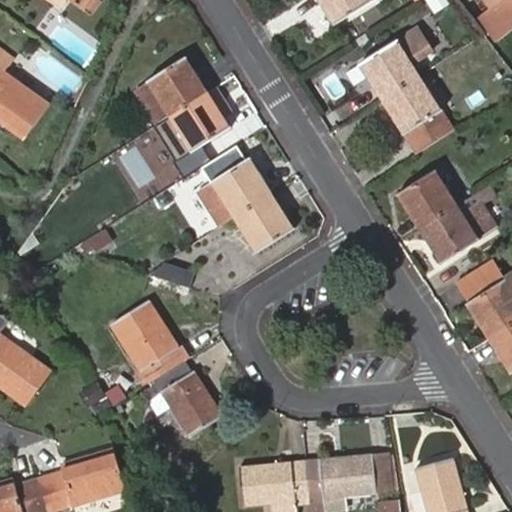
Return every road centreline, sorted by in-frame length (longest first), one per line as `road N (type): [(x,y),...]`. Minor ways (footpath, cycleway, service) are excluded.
road 1 (residential): [(462,386),(297,397),(278,387),(246,337),(245,321),(262,295),(366,234)]
road 2 (residential): [(216,0),(366,234)]
road 3 (residential): [(366,234),(462,386)]
